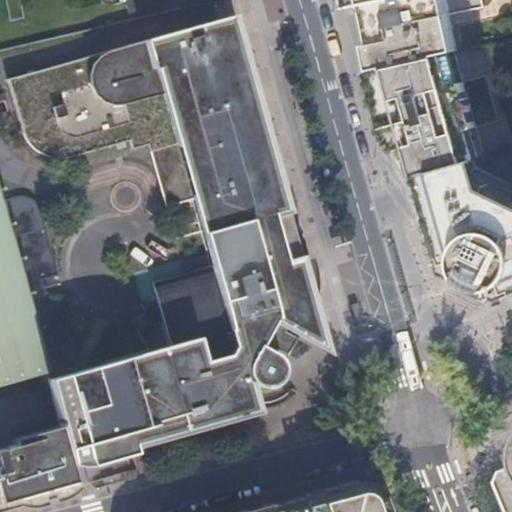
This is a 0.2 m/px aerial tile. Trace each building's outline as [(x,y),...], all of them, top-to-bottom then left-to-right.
[(98,0),(99,1),(103,0),(123,0),(126,13),(158,6),(157,0),(98,0)] [(349,0),(350,1),(352,12),(363,9),(372,47),(378,73),(447,56),(449,56),(441,20),(480,11),(477,0),(349,0)] [(142,445),(253,413),(245,382),(247,382),(250,385),(256,388),(262,389),(269,387),(273,385),(276,382),(278,379),(280,374),(281,367),(277,359),(275,356),(271,353),(273,350),(293,360),(310,348),(283,333),(285,328),(320,348),(309,311),(311,298),(312,283),(311,272),(308,258),(297,261),(228,17),(6,81),(21,134),(23,140),(28,146),(33,151),(42,157),(51,159),(62,160),(127,142),(129,151),(146,146),(163,208),(190,200),(209,267),(150,284),(167,346),(45,381),(59,427),(70,466),(76,468),(82,468),(89,467),(97,465),(98,468),(145,454),(142,445)] [(378,73),(366,76),(381,129),(385,143),(388,148),(393,151),(398,152),(405,150),(406,157),(443,275),(463,285),(460,290),(469,294),(477,298),(479,293),(500,303),(511,298),(511,184),(474,166),(472,159),(475,159),(467,130),(473,128),(460,82),(455,84),(447,56),(378,73)] [(0,386),(44,374),(49,373),(47,367),(62,363),(52,326),(54,322),(55,316),(54,307),(52,301),(49,297),(42,291),(40,282),(57,277),(37,208),(35,204),(31,199),(24,197),(18,197),(1,202),(0,197),(0,386)] [(77,490),(70,466),(59,427),(11,441),(12,445),(0,448),(0,510),(33,502),(33,503),(57,497),(57,495),(77,490)] [(382,511),(378,500),(374,502),(373,499),(371,497),(368,493),(364,490),(359,489),(355,488),(349,489),(347,485),(333,489),(294,499),(295,500),(264,508),(264,507),(242,511),(382,511)]
